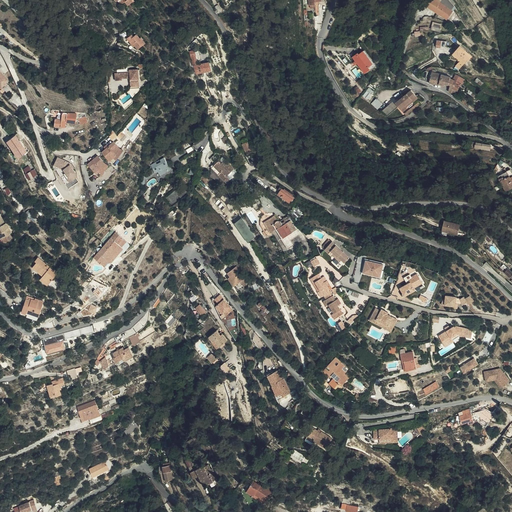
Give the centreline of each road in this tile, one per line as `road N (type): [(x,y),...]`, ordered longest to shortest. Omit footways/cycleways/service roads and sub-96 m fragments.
road 1 (residential): [(190,251),(317,398),(343,413),(366,417),(482,398),(511,403)]
road 2 (unclassified): [(336,0),(323,34),(325,63),(355,113),(380,128),(481,135),(511,146)]
road 3 (residential): [(338,207),(300,186),(278,161),(233,45),(199,0)]
road 4 (residential): [(0,378),(38,370),(130,326),(190,251)]
road 5 (residential): [(0,309),(35,334),(108,315),(190,251)]
road 6 (residential): [(511,299),(460,255),(341,217),(338,207)]
road 7 (residential): [(338,207),(466,205),(511,231)]
road 8 (unclassified): [(0,45),(49,62),(77,60),(9,0)]
road 9 (residential): [(511,316),(406,306),(347,282)]
road 10 (residential): [(189,511),(143,470),(121,474),(60,511)]
road 11 (unknown): [(130,303),(154,233),(143,229),(145,212),(130,214),(142,185)]
road 12 (unknown): [(4,46),(36,130),(60,151),(84,153)]
road 13 (unknown): [(0,111),(12,114),(44,176),(50,169),(36,130)]
